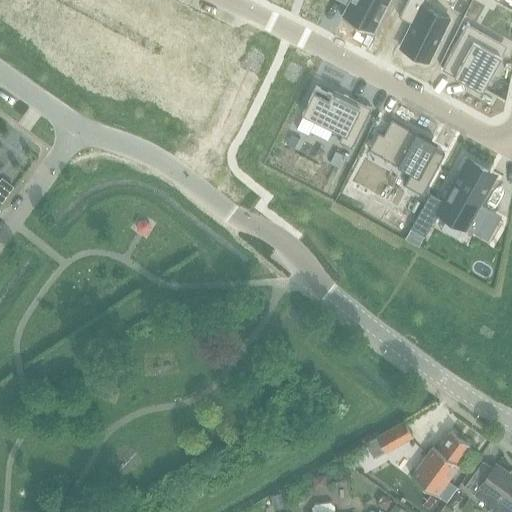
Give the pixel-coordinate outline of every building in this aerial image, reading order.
[(349,0),(347,4),(342,14),(341,14),(340,15),(373,32),(374,31),(373,30),(387,0),(349,0)] [(407,0),(398,20),(411,26),(399,49),(428,63),(449,20),(420,6),(423,0),(407,0)] [(467,23),(443,69),(445,71),(446,70),(483,89),(502,52),(476,38),(479,31),(469,25),(469,24),(467,23)] [(304,114),(296,128),(308,134),(309,131),(315,119),(342,133),(338,141),(352,147),(372,107),(344,93),(342,97),(332,92),(316,84),(302,113),(304,114)] [(378,131),(377,132),(391,139),(382,156),(411,172),(404,184),(422,194),(444,153),(434,148),(437,143),(431,139),(391,118),(383,133),(378,131)] [(291,134),(287,143),(294,147),(298,137),(291,134)] [(335,150),(330,162),(337,165),(343,154),(335,150)] [(430,192),(410,227),(425,235),(439,210),(475,230),(484,214),(485,212),(477,207),(479,203),(493,178),(486,174),(487,171),(467,159),(444,200),(430,192)] [(1,178),(0,179),(0,195),(7,201),(16,189),(1,178)] [(410,227),(404,237),(419,245),(425,235),(410,227)] [(404,420),(376,436),(377,437),(385,451),(413,435),(404,420)] [(411,475),(437,494),(448,480),(459,464),(457,462),(470,444),(450,430),(437,448),(433,445),(411,475)] [(377,437),(366,443),(374,458),(385,451),(377,437)] [(474,494),(479,486),(498,499),(491,509),(490,511),(511,511),(511,474),(496,463),(492,467),(483,460),(464,486),(474,494)] [(324,473),(312,474),(313,487),(325,487),(324,473)] [(448,480),(437,494),(446,500),(456,486),(448,480)] [(334,511),(334,505),(330,502),(315,503),(312,507),(312,511),(334,511)] [(407,511),(395,503),(388,511),(407,511)]
